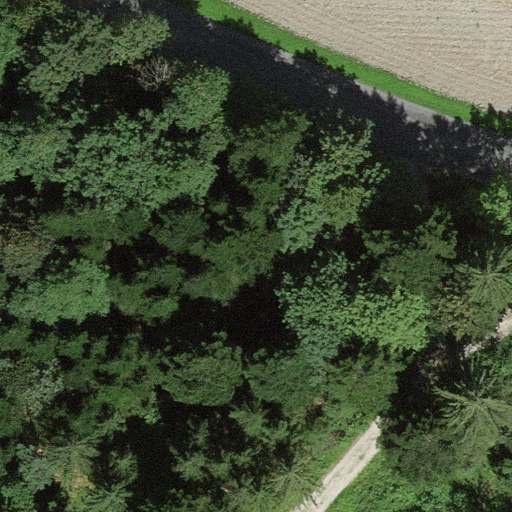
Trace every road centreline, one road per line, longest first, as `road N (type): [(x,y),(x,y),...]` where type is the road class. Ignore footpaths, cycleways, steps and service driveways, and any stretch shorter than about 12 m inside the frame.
road 1 (tertiary): [(92,0),(399,129),(511,167)]
road 2 (track): [(312,511),(456,340),(511,292)]
road 3 (track): [(456,340),(399,129)]
